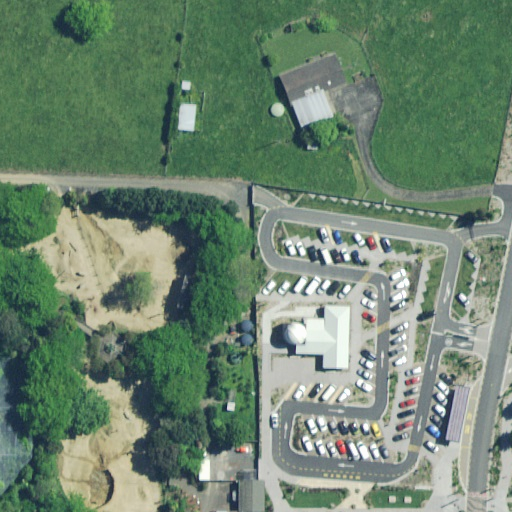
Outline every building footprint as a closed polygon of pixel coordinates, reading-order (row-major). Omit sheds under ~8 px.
[(346,83),(333,53),(279,76),(302,130),(333,117),(323,93),(346,83)] [(284,112),(280,103),(269,107),(273,117),(284,112)] [(194,105),(178,104),(177,130),(193,130),(194,105)] [(427,254),(368,247),(365,271),(425,278),(427,254)] [(295,346),(295,354),(322,355),(322,369),(347,369),(349,308),(324,307),(323,320),(304,320),(304,324),(283,323),(283,346),(295,346)] [(97,353),(108,362),(121,356),(122,341),(111,333),(98,338),(97,353)] [(453,385),(443,439),(455,442),(465,387),(453,385)] [(252,442),(244,441),(243,458),(252,458),(252,442)] [(262,511),(263,481),(258,481),(238,481),(237,511),(232,511),(215,511),(262,511)]
